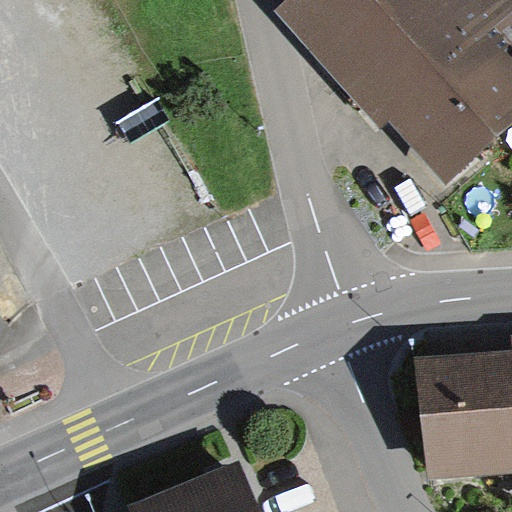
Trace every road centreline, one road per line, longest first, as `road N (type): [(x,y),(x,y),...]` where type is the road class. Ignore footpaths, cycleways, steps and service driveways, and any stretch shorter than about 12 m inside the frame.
road 1 (unclassified): [(338,322),(33,463)]
road 2 (residential): [(338,322),(299,199),(255,0)]
road 3 (residential): [(338,322),(404,511)]
road 4 (unclassified): [(511,276),(338,322)]
